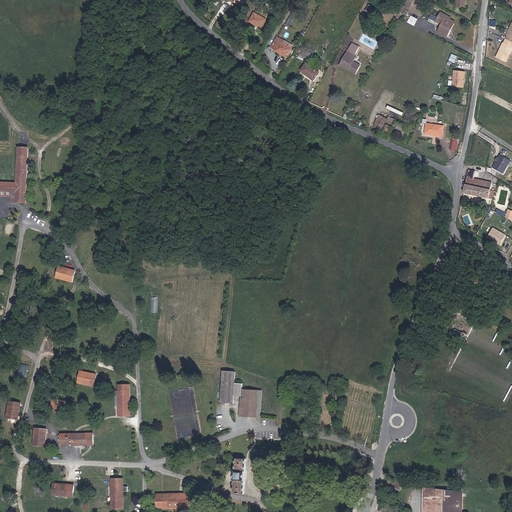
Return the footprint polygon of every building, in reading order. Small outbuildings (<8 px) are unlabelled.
[(373,14),(377,7),(370,3),(366,11),(369,12),(373,14)] [(454,22),(447,17),(448,16),(441,12),(436,20),(439,22),(443,24),(438,32),(447,38),(452,30),(450,29),(454,22)] [(261,28),(266,19),(254,13),(250,22),(261,28)] [(412,16),(409,23),(415,26),(418,20),(412,16)] [(292,20),(286,17),(283,23),(289,27),(292,20)] [(511,25),(511,26),(511,28),(511,29),(510,29),(507,36),(508,36),(504,43),(503,43),(503,44),(500,49),(501,50),(499,53),(498,53),(496,57),(506,62),(511,49),(511,25)] [(270,49),(274,51),(279,42),(275,40),(270,49)] [(279,42),(274,51),(286,58),(286,57),(288,54),(290,54),(291,55),(293,50),(291,49),(291,48),(279,42)] [(353,42),(341,63),(347,67),(346,69),(355,74),(361,65),(355,62),(356,59),(353,57),(355,54),(356,55),(360,47),(353,42)] [(314,81),(320,73),(307,63),(301,71),(314,81)] [(465,79),(466,72),(455,71),(453,87),(464,88),(464,82),(464,81),(464,80),(465,79)] [(344,120),(361,128),(364,122),(352,116),(353,113),(352,112),(355,106),(351,104),(344,120)] [(414,125),(418,115),(407,110),(403,120),(414,125)] [(405,132),(408,126),(396,121),(397,120),(389,117),(388,119),(379,115),(374,125),(379,127),(378,128),(391,133),(392,132),(395,133),(397,129),(405,132)] [(442,136),(443,125),(426,123),(425,134),(442,136)] [(0,192),(16,193),(15,202),(26,203),(28,148),(17,148),(16,183),(0,182),(0,192)] [(509,162),(499,156),(497,159),(495,162),(491,168),(501,174),(509,162)] [(469,171),(463,194),(489,199),(492,183),(474,179),(476,172),(469,171)] [(15,202),(16,193),(0,192),(0,196),(11,197),(11,202),(15,202)] [(506,236),(494,228),(488,237),(500,244),(506,236)] [(91,249),(97,234),(86,230),(80,245),(91,249)] [(72,282),(75,271),(59,267),(56,278),(72,282)] [(44,324),(49,309),(37,305),(32,321),(44,324)] [(126,344),(125,320),(114,320),(115,344),(126,344)] [(27,377),(32,361),(20,358),(16,373),(27,377)] [(94,386),(96,375),(80,371),(78,382),(94,386)] [(233,403),(235,372),(222,371),(220,402),(233,403)] [(130,415),(130,383),(118,383),(117,415),(130,415)] [(258,391),(241,390),(239,416),(259,417),(260,409),(258,409),(259,397),(257,397),(258,391)] [(51,407),(64,407),(64,399),(51,399),(51,407)] [(18,419),(21,403),(10,401),(7,417),(18,419)] [(45,447),(47,427),(36,425),(33,445),(45,447)] [(128,453),(128,428),(116,429),(116,450),(114,450),(114,453),(128,453)] [(93,446),(93,434),(61,434),(61,446),(93,446)] [(272,456),(273,444),(237,441),(235,471),(227,471),(227,481),(234,481),(233,493),(243,494),(246,454),(272,456)] [(0,490),(12,491),(12,480),(0,478),(0,490)] [(123,486),(123,478),(111,478),(111,508),(123,508),(123,492),(127,492),(127,486),(123,486)] [(72,496),(73,484),(53,483),(52,495),(72,496)] [(189,508),(188,493),(156,494),(157,509),(189,508)] [(462,511),(463,495),(424,494),(423,511),(462,511)]
